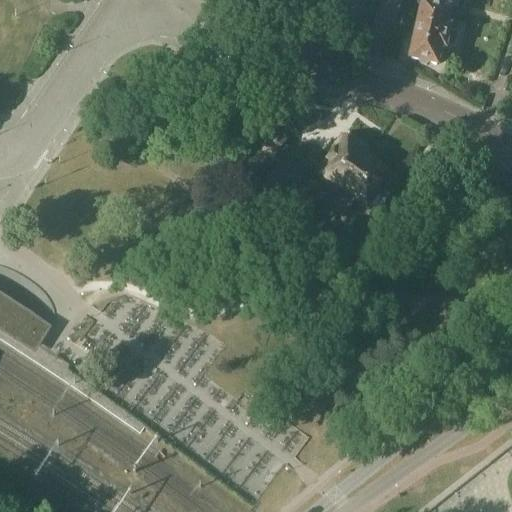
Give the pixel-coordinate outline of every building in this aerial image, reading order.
[(458,48),(461,35),(459,32),(446,29),(450,10),(444,9),(445,0),(419,0),(418,5),(425,6),(413,60),(420,62),(421,65),(428,66),(431,64),(437,66),(441,47),(455,50),(458,48)] [(276,153),(286,138),(271,129),(262,144),(276,153)] [(344,191),(367,155),(343,140),(320,176),(321,177),(319,180),(330,187),(332,183),(343,191),(344,191)] [(367,156),(367,155),(344,191),(343,191),(328,215),(336,220),(339,215),(344,219),(356,200),(367,207),(379,189),(385,193),(393,181),(386,177),(388,174),(365,159),(367,156)] [(288,199),(301,178),(279,165),(256,201),(282,217),(292,202),(288,199)] [(374,260),(387,243),(376,236),(364,253),(374,260)] [(360,278),(366,283),(377,268),(371,264),(360,278)] [(0,334),(34,356),(52,329),(0,295),(0,334)]
